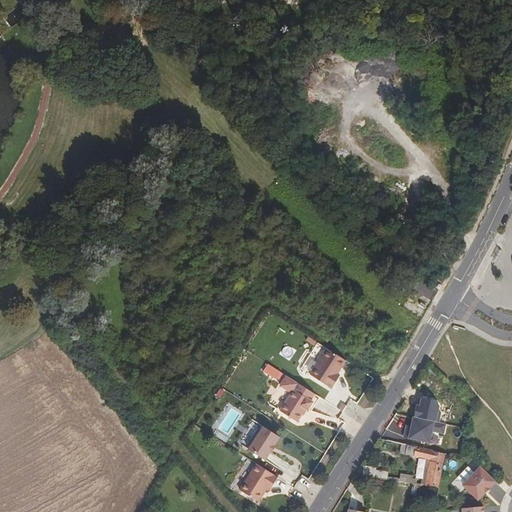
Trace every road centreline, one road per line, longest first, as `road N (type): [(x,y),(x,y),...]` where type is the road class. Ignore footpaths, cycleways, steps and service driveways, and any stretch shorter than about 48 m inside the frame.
road 1 (tertiary): [(318,511),(452,297)]
road 2 (tertiary): [(452,297),(511,176)]
